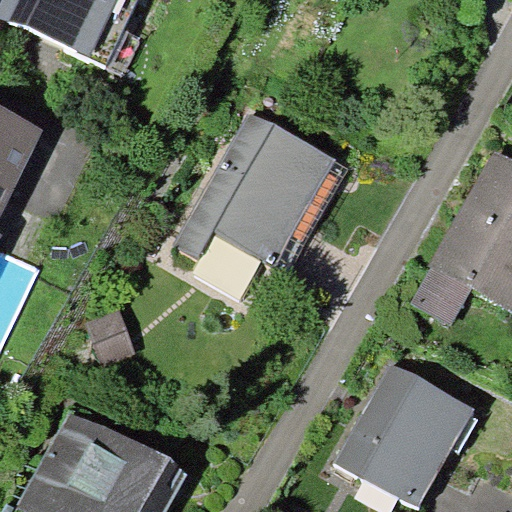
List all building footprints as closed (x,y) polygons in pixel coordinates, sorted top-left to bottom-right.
[(157,0),(19,0),(10,18),(121,70),(157,0)] [(0,213),(41,129),(0,109),(0,213)] [(354,169),(261,117),(178,264),(274,317),(354,169)] [(511,150),(508,148),(437,278),(511,318),(511,150)] [(441,511),(492,415),(401,368),(341,474),(417,511),(441,511)] [(188,511),(201,486),(74,418),(28,511),(188,511)]
